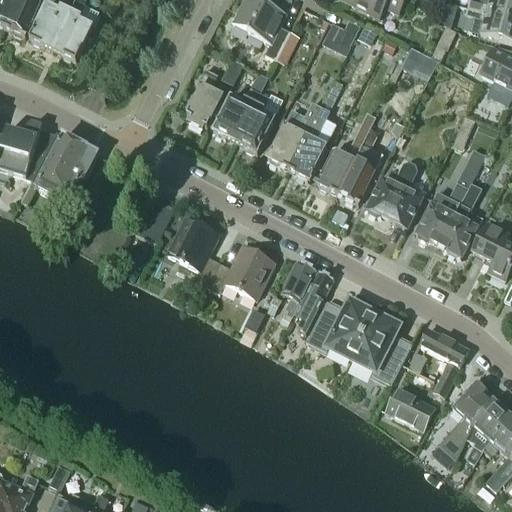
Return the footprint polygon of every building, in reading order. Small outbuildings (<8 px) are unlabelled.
[(0,0),(0,32),(4,34),(19,0),(18,0),(0,0)] [(18,0),(19,0),(4,34),(10,37),(12,40),(19,43),(21,42),(25,44),(40,10),(25,3),(25,0),(18,0)] [(84,9),(88,0),(75,0),(73,4),(84,9)] [(346,0),(343,7),(379,25),(385,13),(398,20),(407,0),(346,0)] [(511,25),(511,3),(499,0),(491,0),(488,10),(469,5),(467,13),(511,25)] [(52,57),(76,7),(66,2),(59,17),(46,11),(29,46),(30,46),(32,50),(39,53),(42,52),(52,57)] [(262,11),(246,3),(233,29),(249,37),(247,39),(270,51),(264,61),(276,67),(281,58),(291,39),(280,33),(286,22),(287,22),(287,21),(263,9),(262,11)] [(99,19),(76,7),(52,57),(62,62),(63,65),(70,68),(73,67),(75,68),(99,19)] [(511,48),(511,25),(467,13),(464,21),(474,24),(470,37),(474,38),(480,40),(511,48)] [(349,26),(338,49),(350,55),(361,32),(349,26)] [(363,31),(359,40),(363,42),(376,48),(380,40),(363,31)] [(288,62),(297,42),(291,39),(281,58),(288,62)] [(388,45),(383,55),(392,60),(397,50),(388,45)] [(511,96),(511,65),(510,65),(511,58),(511,57),(494,52),(480,81),(511,96)] [(409,56),(403,67),(421,77),(431,81),(437,70),(409,56)] [(232,90),(243,70),(232,65),(221,85),(232,90)] [(208,78),(186,123),(191,126),(189,129),(202,135),(204,133),(207,135),(223,103),(209,96),(216,82),(208,78)] [(224,144),(235,149),(260,100),(259,100),(268,84),(259,79),(243,110),(230,104),(212,138),(216,140),(216,142),(222,145),(224,144)] [(320,116),(319,115),(288,176),(297,181),(298,184),(304,186),(306,185),(309,187),(326,154),(315,148),(329,120),(328,119),(339,98),(331,94),(320,116)] [(269,105),(260,100),(235,149),(245,154),(245,157),(251,160),(254,159),(257,161),(279,116),(267,110),(269,105)] [(288,176),(319,115),(311,111),(304,125),(291,119),(267,166),(270,167),(271,170),(277,173),(279,172),(288,176)] [(464,124),(457,141),(466,145),(473,127),(464,124)] [(55,141),(41,137),(42,132),(32,129),(30,137),(18,150),(5,146),(8,136),(7,136),(0,161),(0,182),(6,184),(8,187),(13,182),(32,188),(57,139),(56,139),(55,141)] [(337,201),(369,136),(364,133),(348,165),(333,157),(316,190),(319,192),(320,194),(326,197),(328,196),(337,201)] [(369,136),(337,201),(346,205),(347,208),(352,211),(355,210),(358,212),(375,179),(363,173),(369,162),(379,139),(370,135),(369,136)] [(68,212),(99,162),(87,155),(63,142),(36,195),(68,212)] [(438,252),(470,191),(485,163),(474,157),(449,206),(438,200),(432,210),(431,210),(416,240),(417,241),(419,245),(426,249),(431,248),(438,252)] [(382,184),(366,215),(368,216),(369,220),(377,223),(381,222),(407,235),(425,200),(410,192),(417,176),(414,172),(408,169),(403,169),(393,189),(382,184)] [(480,197),(470,191),(438,252),(446,256),(448,260),(455,264),(459,263),(461,264),(477,234),(464,227),(480,197)] [(156,251),(174,215),(152,204),(135,240),(156,251)] [(206,295),(219,270),(208,264),(219,242),(185,225),(167,261),(199,278),(194,288),(206,295)] [(505,287),(511,271),(511,252),(504,249),(509,240),(487,229),(472,259),(492,269),(487,278),(505,287)] [(257,306),(275,270),(241,254),(231,275),(219,270),(206,295),(219,301),(225,290),(257,306)] [(292,323),(315,277),(298,268),(282,300),(290,305),(285,316),(288,317),(286,321),(292,323)] [(306,342),(333,286),(319,279),(296,325),(302,328),(297,338),(306,342)] [(269,313),(275,302),(276,301),(268,296),(261,309),(269,313)] [(275,302),(269,313),(267,318),(273,322),(282,306),(275,302)] [(376,316),(360,308),(358,313),(350,309),(345,318),(326,308),(306,349),(326,359),(328,355),(351,366),(376,316)] [(391,392),(412,351),(394,342),(398,333),(390,329),(393,325),(376,316),(351,366),(374,378),(372,383),(391,392)] [(453,384),(465,362),(468,357),(428,336),(420,352),(449,368),(443,379),(453,384)] [(419,380),(426,364),(416,359),(408,374),(419,380)] [(443,404),(453,384),(443,379),(432,398),(443,404)] [(456,467),(464,447),(472,430),(493,406),(487,401),(488,399),(486,398),(486,395),(480,390),(477,390),(475,388),(453,413),(464,424),(439,451),(456,467)] [(423,438),(435,415),(396,396),(385,419),(423,438)] [(497,409),(493,406),(472,430),(464,447),(474,452),(466,467),(473,472),(483,457),(511,423),(506,418),(507,417),(499,410),(497,409)] [(511,423),(483,457),(490,463),(498,454),(508,464),(511,459),(511,423)] [(511,459),(508,464),(486,488),(494,495),(511,474),(511,459)] [(58,499),(71,470),(58,462),(54,470),(58,472),(48,494),(58,499)] [(0,511),(26,511),(38,487),(27,482),(21,494),(1,485),(1,481),(0,480),(0,511)] [(59,501),(53,511),(93,511),(94,511),(72,501),(70,506),(59,501)] [(94,511),(93,511),(105,511),(108,506),(98,502),(94,511)]
